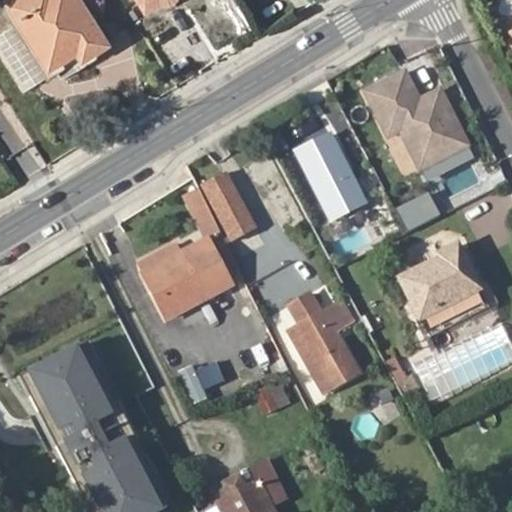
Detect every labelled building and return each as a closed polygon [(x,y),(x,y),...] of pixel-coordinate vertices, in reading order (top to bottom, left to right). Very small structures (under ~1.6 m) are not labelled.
[(54,76),(105,44),(76,0),(20,0),(10,7),(54,76)] [(409,70),(360,92),(389,151),(403,145),(418,176),(474,148),(443,88),(421,98),(409,70)] [(331,132),(293,151),(330,225),(368,206),(331,132)] [(208,180),(199,184),(203,193),(212,188),(208,180)] [(196,190),(184,197),(192,213),(204,206),(196,190)] [(233,193),(208,207),(227,243),(253,229),(233,193)] [(184,197),(180,199),(203,243),(205,242),(205,243),(219,235),(204,206),(192,213),(184,197)] [(164,321),(229,286),(205,243),(205,242),(203,243),(178,256),(143,275),(140,276),(164,321)] [(399,280),(419,318),(478,287),(456,245),(436,255),(439,260),(399,280)] [(178,256),(173,247),(139,266),(143,275),(178,256)] [(478,287),(419,318),(429,338),(488,307),(478,287)] [(309,295),(289,306),(300,325),(320,314),(309,295)] [(352,321),(341,301),(334,306),(344,325),(352,321)] [(300,325),(288,332),(323,393),(359,373),(335,330),(344,325),(334,306),(300,325)] [(245,340),(233,347),(249,375),(261,368),(245,340)] [(78,348),(28,373),(96,511),(165,511),(127,434),(108,444),(97,423),(112,416),(78,348)] [(282,378),(253,393),(265,416),(294,401),(282,378)] [(416,425),(427,419),(411,390),(400,397),(416,425)] [(417,484),(428,465),(411,456),(400,475),(417,484)] [(224,485),(231,498),(247,491),(240,477),(224,485)] [(247,491),(231,498),(217,505),(220,511),(273,511),(260,484),(247,491)]
